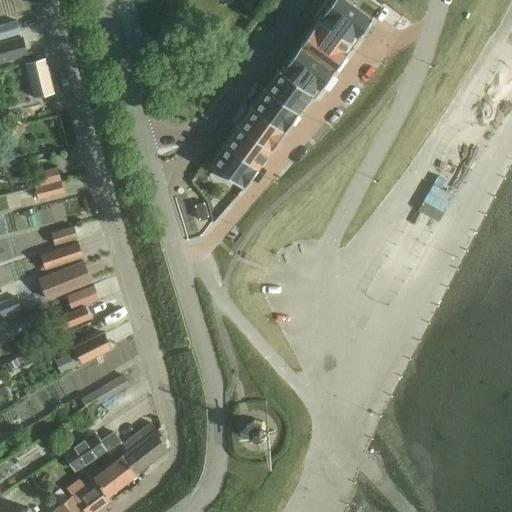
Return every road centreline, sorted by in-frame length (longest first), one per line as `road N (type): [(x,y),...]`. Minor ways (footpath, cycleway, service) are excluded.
road 1 (residential): [(116,511),(167,472),(177,449),(95,152)]
road 2 (residential): [(440,0),(432,29),(362,57),(216,238),(176,258)]
road 3 (residential): [(186,511),(216,469),(217,411),(176,258)]
road 4 (residential): [(145,154),(214,128),(298,0)]
road 5 (residential): [(145,154),(101,0)]
road 6 (residential): [(50,0),(95,152)]
